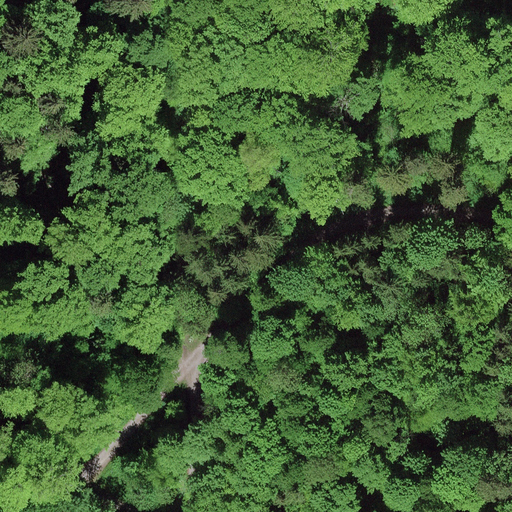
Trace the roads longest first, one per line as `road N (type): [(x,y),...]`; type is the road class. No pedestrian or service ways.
road 1 (track): [(0,487),(86,477),(246,294),(416,228),(511,230)]
road 2 (track): [(188,360),(103,128),(116,52),(149,0)]
road 3 (track): [(188,360),(198,511)]
